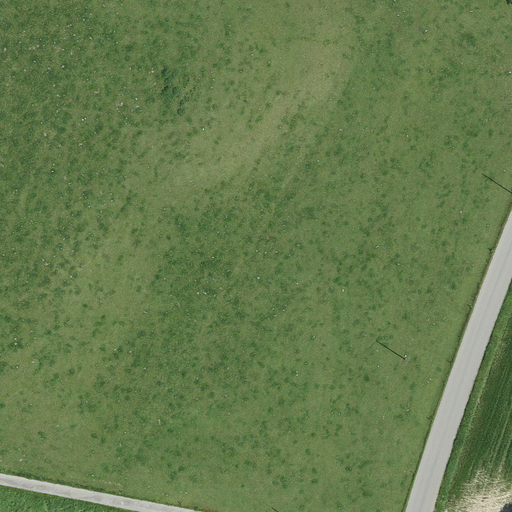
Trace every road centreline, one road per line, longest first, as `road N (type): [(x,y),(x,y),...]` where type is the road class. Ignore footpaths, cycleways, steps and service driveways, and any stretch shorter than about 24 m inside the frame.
road 1 (tertiary): [(423,511),(456,393),(511,247)]
road 2 (track): [(166,511),(0,479)]
